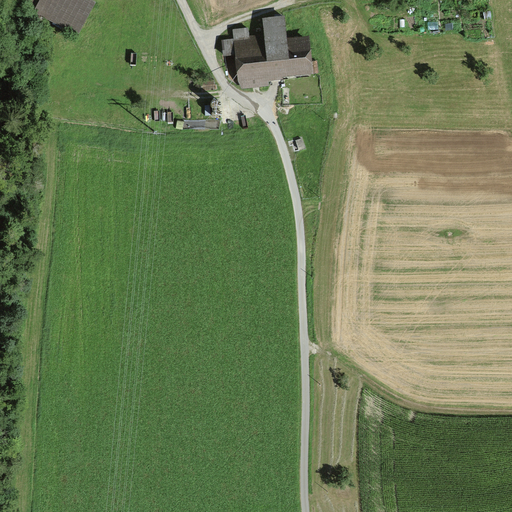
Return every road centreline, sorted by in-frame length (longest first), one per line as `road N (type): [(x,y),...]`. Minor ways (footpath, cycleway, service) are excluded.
road 1 (residential): [(304,511),(298,231),(287,166),(270,122),(222,85)]
road 2 (track): [(511,413),(415,414),(303,341)]
